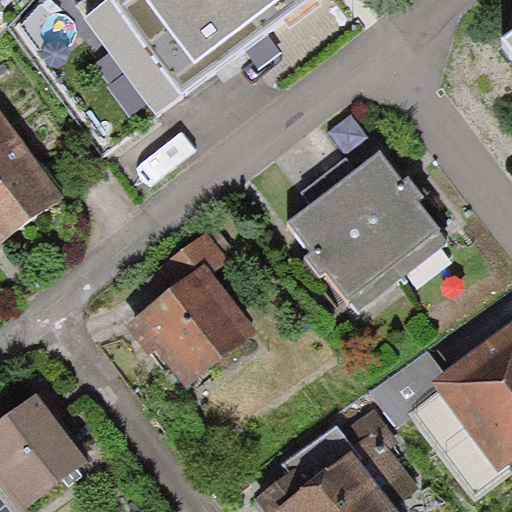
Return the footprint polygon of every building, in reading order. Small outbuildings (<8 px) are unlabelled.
[(109,0),(86,17),(158,115),(311,0),(109,0)] [(1,108),(0,109),(0,247),(67,198),(1,108)] [(324,175),(402,278),(451,241),(411,192),(382,152),(362,168),(350,153),(324,175)] [(402,278),(324,175),(300,192),(310,206),(290,221),(358,311),(402,278)] [(140,286),(155,305),(127,326),(150,356),(157,351),(185,389),(260,334),(213,271),(228,260),(209,234),(140,286)] [(511,324),(445,374),(427,350),(370,393),(398,431),(414,419),(476,502),(511,475),(511,472),(508,467),(511,464),(511,324)] [(0,423),(0,511),(13,511),(16,510),(17,511),(21,511),(90,458),(39,393),(0,423)] [(398,511),(394,506),(419,487),(390,448),(399,441),(375,408),(344,431),(339,424),(286,464),(292,472),(259,497),(270,511),(398,511)]
